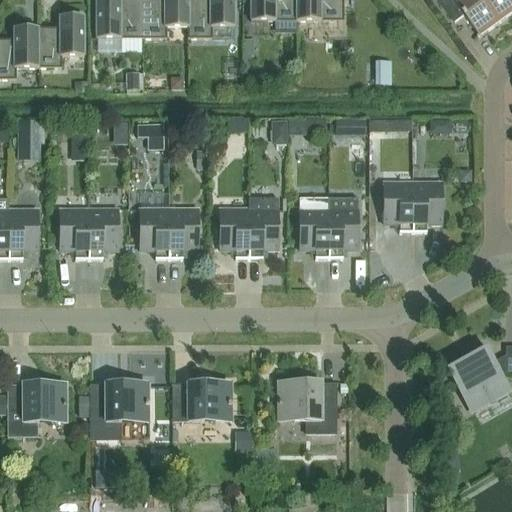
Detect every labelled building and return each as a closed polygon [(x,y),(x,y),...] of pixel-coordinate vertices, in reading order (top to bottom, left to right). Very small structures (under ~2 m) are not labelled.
[(163,0),(164,1),(142,1),(142,42),(166,42),(166,31),(187,30),(188,31),(188,1),(189,1),(188,0),(163,0)] [(209,0),(210,1),(189,1),(188,1),(188,31),(187,30),(187,42),(212,42),(212,30),(235,30),(234,0),(209,0)] [(297,24),(296,0),(250,0),(250,24),(297,24)] [(296,0),(297,24),(343,24),(343,0),(296,0)] [(483,41),(502,27),(483,0),(447,0),(441,5),(457,27),(467,20),(483,41)] [(511,0),(483,0),(502,27),(511,19),(511,0)] [(142,42),(142,1),(111,1),(103,1),(96,2),(96,42),(142,42)] [(59,31),(38,31),(38,71),(61,71),(61,60),(84,60),(84,19),(76,19),(59,19),(59,31)] [(295,37),(295,25),(274,25),(274,37),(295,37)] [(16,71),(38,71),(38,31),(13,31),(13,42),(6,42),(0,42),(0,82),(16,83),(16,71)] [(253,59),(253,43),(243,43),(243,59),(253,59)] [(126,94),(139,93),(139,76),(125,77),(126,94)] [(171,93),(184,93),(183,80),(171,81),(171,93)] [(88,95),(88,84),(74,84),(74,95),(88,95)] [(388,135),(388,122),(369,122),(370,135),(388,135)] [(365,140),(365,123),(352,123),(352,140),(365,140)] [(241,124),(241,138),(249,138),(249,124),(241,124)] [(306,138),(306,124),(289,124),(289,139),(306,138)] [(451,124),(430,124),(430,137),(451,137),(451,124)] [(286,125),(272,125),(273,147),(287,147),(286,125)] [(39,149),(39,126),(18,126),(18,149),(39,149)] [(71,152),(71,164),(87,164),(87,152),(88,128),(71,128),(71,152)] [(148,141),(164,141),(163,128),(137,129),(137,141),(148,141)] [(112,137),(111,149),(127,150),(128,137),(112,137)] [(209,174),(208,155),(192,156),(193,174),(209,174)] [(470,175),(457,176),(458,187),(471,186),(470,175)] [(400,238),(413,238),(413,189),(384,189),(384,229),(400,229),(400,238)] [(443,189),(413,189),(413,238),(427,238),(427,229),(443,229),(443,189)] [(0,265),(9,266),(9,216),(8,216),(8,202),(0,202),(0,265)] [(246,202),(246,215),(220,215),(220,255),(236,255),(236,265),(249,265),(249,202),(246,202)] [(278,202),(249,202),(249,265),(263,265),(263,255),(279,255),(278,202)] [(316,265),(329,265),(329,215),(328,215),(328,202),(300,202),(300,255),(316,255),(316,265)] [(329,215),(329,265),(343,264),(343,255),(359,255),(359,215),(329,215)] [(39,216),(9,216),(9,266),(23,266),(23,256),(39,256),(39,216)] [(90,266),(89,216),(60,216),(60,256),(76,256),(76,266),(90,266)] [(119,216),(89,216),(90,266),(103,266),(103,256),(119,256),(119,216)] [(170,265),(169,216),(140,216),(140,256),(156,256),(156,265),(170,265)] [(199,216),(169,216),(170,265),(183,265),(183,256),(199,256),(199,216)] [(476,353),(446,370),(458,394),(461,393),(473,415),(489,407),(510,396),(504,385),(502,382),(506,380),(511,379),(511,350),(506,351),(506,353),(506,359),(494,366),(487,353),(484,348),(476,353)] [(340,387),(340,396),(349,396),(349,387),(340,387)] [(338,440),(337,388),(279,388),(279,427),(306,426),(306,440),(338,440)] [(90,390),(90,400),(90,421),(91,444),(121,444),(121,428),(149,428),(149,389),(90,390)] [(231,389),(173,389),(173,427),(231,427),(231,389)] [(8,390),(8,403),(8,418),(8,442),(37,441),(37,428),(66,428),(66,390),(8,390)] [(90,421),(90,400),(77,400),(77,421),(90,421)] [(0,418),(8,418),(8,403),(0,402),(0,418)] [(252,434),(235,435),(235,454),(252,454),(252,434)] [(459,474),(458,449),(442,449),(443,474),(459,474)] [(274,467),(274,451),(253,451),(253,468),(274,467)] [(121,490),(120,473),(95,473),(96,491),(121,490)]
